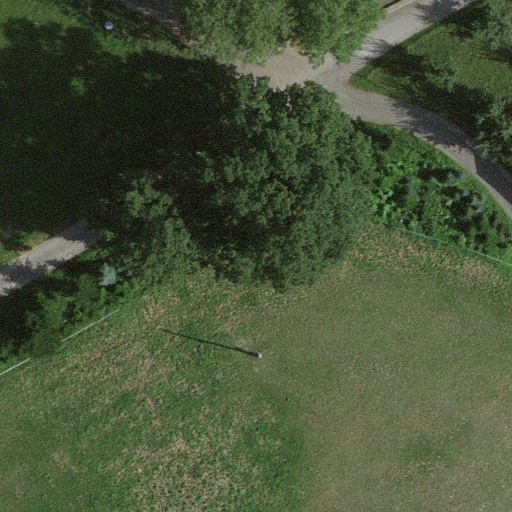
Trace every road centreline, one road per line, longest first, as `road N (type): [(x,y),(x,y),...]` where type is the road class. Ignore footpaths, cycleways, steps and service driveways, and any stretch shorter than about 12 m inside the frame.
road 1 (track): [(138,0),(304,82),(420,126),(469,156),(511,200)]
road 2 (track): [(0,283),(44,262),(208,140)]
